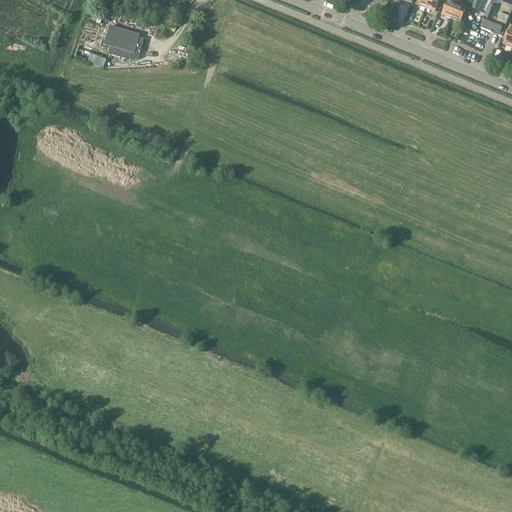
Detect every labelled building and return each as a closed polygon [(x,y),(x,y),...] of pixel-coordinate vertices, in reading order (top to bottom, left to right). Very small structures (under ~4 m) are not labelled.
[(426,8),(428,0),(418,0),(417,5),(426,8)] [(443,1),(443,0),(428,0),(426,8),(435,12),(440,0),(443,1)] [(458,1),(458,0),(447,0),(442,15),(451,19),(458,1)] [(462,2),(463,0),(462,0),(458,0),(458,1),(451,19),(460,22),(466,9),(460,6),(462,2)] [(501,37),(511,10),(511,6),(499,2),(499,0),(492,0),(481,29),(501,37)] [(511,22),(508,21),(504,31),(508,33),(503,44),(511,47),(511,22)] [(109,27),(103,45),(110,47),(107,54),(127,60),(137,60),(143,40),(138,38),(138,36),(109,27)]
